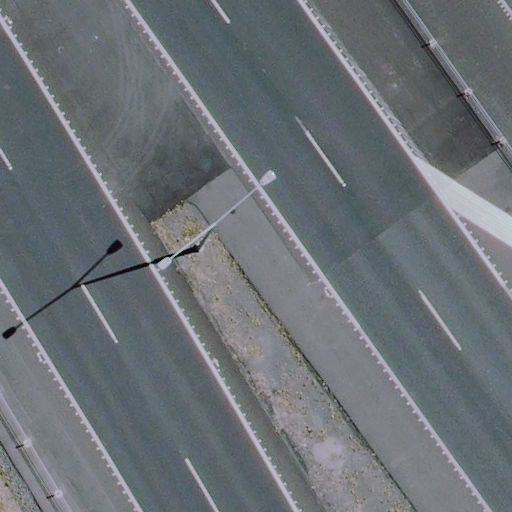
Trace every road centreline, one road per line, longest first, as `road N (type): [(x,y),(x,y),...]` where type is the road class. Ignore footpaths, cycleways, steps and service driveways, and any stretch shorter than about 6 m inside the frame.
road 1 (motorway): [(511,415),(211,0)]
road 2 (motorway): [(224,511),(0,145)]
